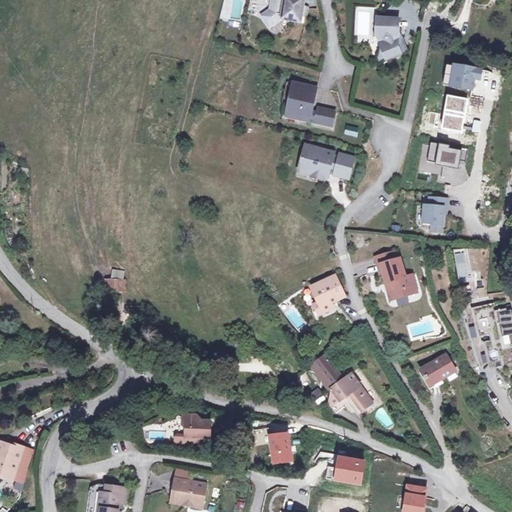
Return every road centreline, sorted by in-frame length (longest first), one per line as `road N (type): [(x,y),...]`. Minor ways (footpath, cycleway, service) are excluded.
road 1 (residential): [(128,372),(291,414),(413,461),(491,511)]
road 2 (residential): [(128,372),(73,419),(42,461),(50,511)]
road 3 (unclassified): [(0,257),(23,287),(113,351),(128,372)]
